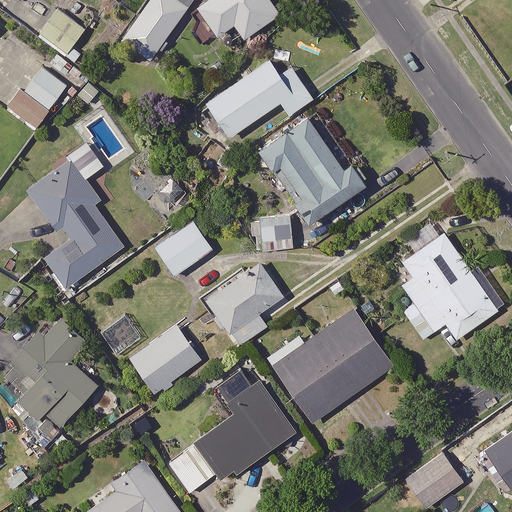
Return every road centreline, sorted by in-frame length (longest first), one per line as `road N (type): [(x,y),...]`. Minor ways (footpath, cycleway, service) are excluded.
road 1 (residential): [(511,370),(303,511)]
road 2 (tertiary): [(385,0),(511,183)]
